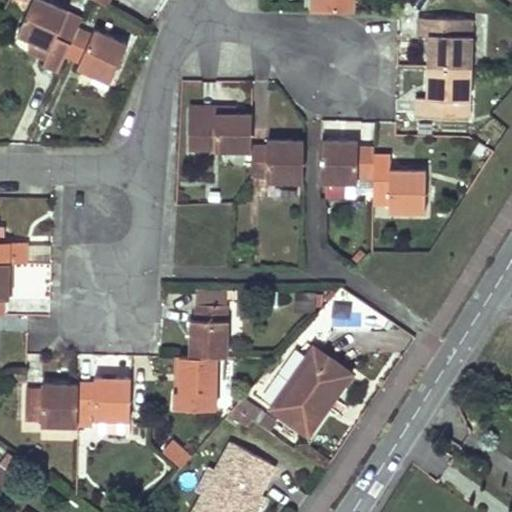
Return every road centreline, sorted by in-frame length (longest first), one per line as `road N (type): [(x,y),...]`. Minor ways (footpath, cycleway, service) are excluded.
road 1 (tertiary): [(506,269),(350,511)]
road 2 (residential): [(138,154),(134,271),(86,272)]
road 3 (residential): [(191,7),(156,75),(138,154)]
road 4 (residential): [(138,154),(0,153)]
road 5 (residential): [(191,7),(312,58)]
